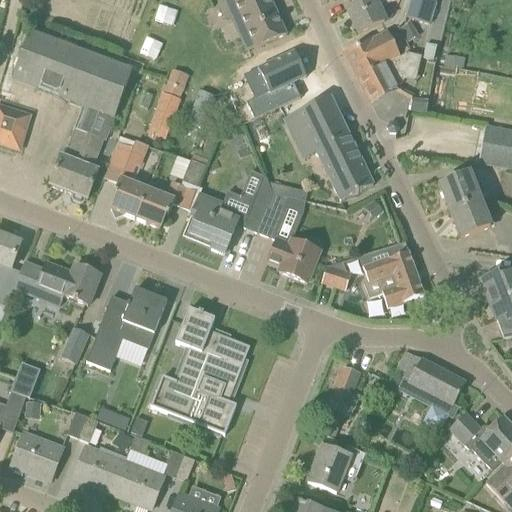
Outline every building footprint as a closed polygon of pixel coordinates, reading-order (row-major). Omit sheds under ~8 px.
[(255,52),(286,37),(269,0),(232,0),(219,6),(225,21),(238,16),(255,52)] [(318,0),(322,7),(335,0),(350,0),(355,9),(372,1),(371,0),(318,0)] [(358,36),(387,23),(381,9),(401,0),(400,0),(371,0),(372,1),(355,9),(347,13),(358,36)] [(412,0),(407,18),(427,24),(434,0),(412,0)] [(133,72),(30,34),(12,82),(81,108),(115,121),(133,72)] [(344,57),(357,82),(401,59),(388,34),(366,46),(365,45),(344,57)] [(435,47),(425,45),(422,60),(432,62),(435,47)] [(300,68),(294,55),(257,72),(268,95),(254,102),(246,106),(254,122),(300,101),(293,86),(306,80),(300,68)] [(401,59),(357,82),(370,106),(397,92),(394,87),(404,81),(404,66),(401,59)] [(188,78),(172,72),(167,88),(163,87),(154,111),(159,113),(155,124),(168,128),(180,93),(182,94),(188,78)] [(245,88),(252,101),(262,96),(256,83),(245,88)] [(339,204),(373,188),(329,99),(294,118),(295,118),(283,124),(302,162),(315,156),(339,204)] [(61,160),(60,159),(49,189),(73,198),(72,200),(74,205),(79,207),(83,205),(84,202),(87,203),(97,174),(92,171),(98,154),(84,148),(87,138),(105,145),(112,128),(115,121),(81,108),(61,160)] [(0,111),(0,146),(19,152),(24,133),(29,120),(0,111)] [(395,126),(389,125),(386,131),(389,137),(395,137),(398,132),(395,126)] [(511,133),(485,128),(481,148),(511,153),(511,133)] [(207,136),(199,153),(206,156),(214,139),(207,136)] [(111,213),(135,222),(147,192),(127,184),(133,168),(127,165),(132,153),(118,147),(103,182),(118,187),(113,198),(116,199),(111,213)] [(511,153),(481,148),(478,167),(511,173),(511,153)] [(206,168),(191,162),(182,185),(197,191),(206,168)] [(469,178),(440,188),(450,215),(479,204),(469,178)] [(147,192),(135,222),(160,232),(165,219),(167,220),(172,208),(178,210),(186,190),(172,185),(166,199),(147,192)] [(287,202),(273,197),(267,210),(256,236),(271,242),(287,202)] [(224,258),(236,228),(237,224),(219,216),(222,208),(199,199),(190,220),(195,222),(189,238),(213,247),(211,253),(224,258)] [(450,215),(461,242),(489,231),(479,204),(450,215)] [(243,231),(256,236),(267,210),(253,205),(243,231)] [(8,278),(21,246),(0,238),(0,307),(6,310),(14,291),(18,282),(8,278)] [(277,243),(267,265),(280,270),(278,275),(307,286),(320,254),(292,243),(290,248),(277,243)] [(361,262),(364,271),(367,283),(363,285),(369,302),(382,297),(387,311),(424,298),(405,245),(361,262)] [(87,310),(100,278),(75,268),(71,277),(45,267),(42,274),(24,267),(18,282),(14,291),(56,309),(61,298),(87,310)] [(351,276),(327,268),(321,285),(345,293),(351,276)] [(480,284),(503,342),(511,340),(511,277),(500,282),(498,277),(480,284)] [(129,306),(111,299),(102,325),(120,332),(123,326),(153,337),(166,304),(135,292),(129,306)] [(189,313),(177,346),(189,351),(176,386),(162,380),(151,410),(224,438),(236,408),(229,405),(249,350),(209,335),(214,323),(202,318),(202,316),(199,315),(198,317),(189,313)] [(67,347),(61,361),(75,367),(88,337),(74,332),(67,347)] [(438,434),(451,410),(465,386),(406,355),(394,375),(409,384),(407,387),(436,402),(423,425),(438,434)] [(331,403),(346,409),(359,377),(343,371),(331,403)] [(10,394),(29,401),(32,392),(15,385),(16,382),(15,381),(10,394)] [(0,424),(0,431),(13,436),(26,400),(11,395),(0,424)] [(25,421),(39,422),(40,406),(26,405),(25,421)] [(76,416),(67,438),(78,442),(87,420),(76,416)] [(130,422),(115,416),(110,429),(125,435),(130,422)] [(502,463),(504,465),(511,455),(511,429),(502,420),(489,432),(487,430),(482,430),(479,432),(465,417),(449,432),(464,449),(466,447),(492,473),(502,463)] [(98,424),(87,420),(78,442),(89,446),(98,424)] [(123,455),(132,443),(121,435),(112,447),(123,455)] [(29,471),(52,480),(62,452),(23,437),(10,470),(27,476),(29,471)] [(350,460),(321,448),(307,485),(335,496),(350,460)] [(85,450),(73,483),(90,490),(91,486),(113,494),(124,465),(85,450)] [(172,454),(163,476),(175,481),(184,459),(172,454)] [(511,455),(504,465),(506,467),(487,486),(505,506),(511,499),(511,455)] [(184,459),(175,481),(186,486),(195,464),(184,459)] [(124,465),(113,494),(135,503),(134,507),(147,511),(151,511),(164,480),(124,465)] [(216,511),(179,498),(173,511),(216,511)] [(290,511),(317,511),(297,503),(293,511),(290,511)]
